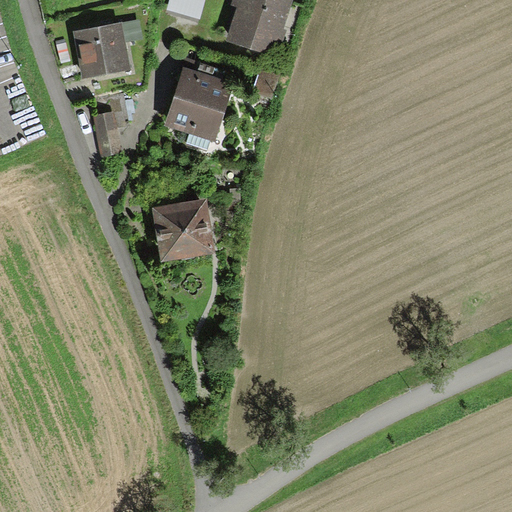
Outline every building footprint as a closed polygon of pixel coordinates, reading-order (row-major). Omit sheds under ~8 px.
[(175,0),(174,10),(208,16),(210,0),(175,0)] [(285,1),(281,0),(241,0),(229,40),(268,52),(285,1)] [(73,32),(82,77),(125,69),(116,24),(73,32)] [(191,76),(183,74),(167,123),(188,129),(183,143),(205,150),(224,92),(207,87),(209,82),(219,85),(223,71),(195,62),(191,76)] [(93,117),(100,153),(115,150),(109,114),(93,117)] [(162,256),(206,249),(199,204),(155,211),(162,256)]
